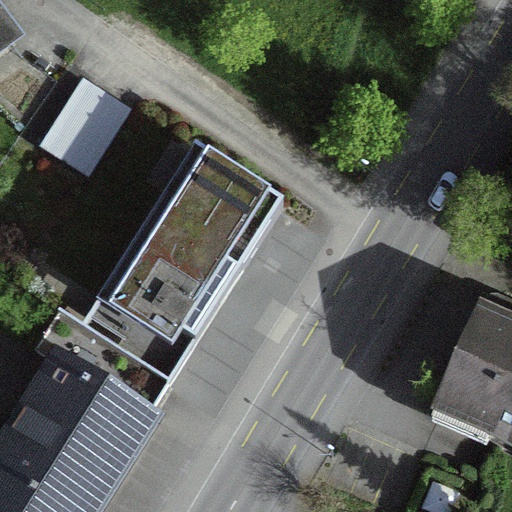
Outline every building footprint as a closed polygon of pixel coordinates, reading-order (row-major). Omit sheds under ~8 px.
[(0,52),(14,42),(0,23),(0,52)] [(97,177),(140,110),(93,80),(50,148),(97,177)] [(59,317),(169,389),(283,208),(196,152),(83,330),(61,315),(59,317)] [(0,511),(90,511),(169,389),(59,317),(36,353),(54,365),(0,450),(0,511)] [(511,333),(477,318),(461,355),(436,410),(501,439),(511,443),(511,333)]
